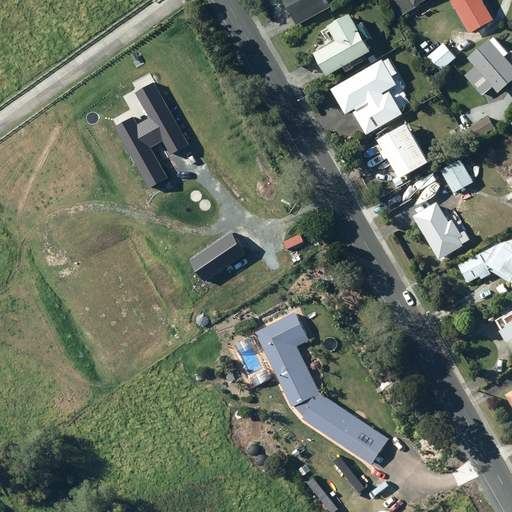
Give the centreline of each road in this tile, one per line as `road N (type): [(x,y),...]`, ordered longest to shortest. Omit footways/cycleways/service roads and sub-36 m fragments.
road 1 (secondary): [(224,0),(511,502)]
road 2 (residential): [(0,126),(175,0)]
